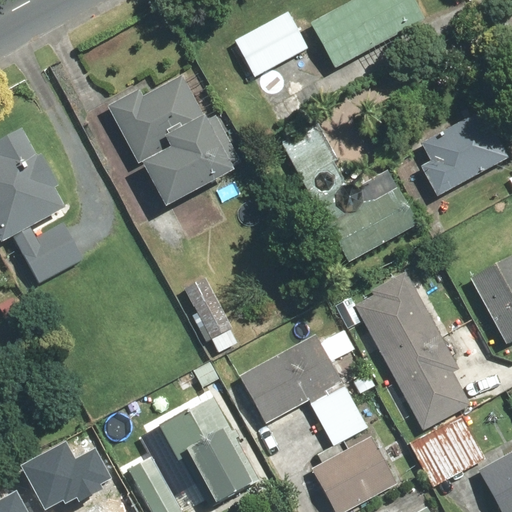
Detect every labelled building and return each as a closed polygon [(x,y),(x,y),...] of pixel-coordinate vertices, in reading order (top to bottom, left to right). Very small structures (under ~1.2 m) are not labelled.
[(411,0),(357,0),(309,26),(332,69),(422,20),(411,0)] [(288,13),(234,41),(254,78),(307,51),(288,13)] [(138,90),(107,108),(164,209),(240,167),(213,118),(206,122),(181,77),(143,98),(138,90)] [(429,162),(418,168),(435,199),(506,159),(480,112),(420,146),(429,162)] [(316,126),(279,146),(303,188),(339,168),(316,126)] [(37,285),(87,259),(53,195),(60,191),(41,154),(35,158),(20,130),(0,142),(0,243),(11,237),(37,285)] [(386,172),(316,211),(347,266),(416,227),(386,172)] [(511,258),(469,283),(503,343),(511,338),(511,258)] [(373,297),(354,307),(423,431),(470,405),(453,373),(460,369),(405,271),(369,291),(373,297)] [(203,278),(183,290),(195,312),(190,315),(206,343),(211,341),(219,354),(239,342),(203,278)] [(367,427),(332,362),(354,350),(344,332),(322,344),(317,334),(238,377),(264,424),(308,400),(333,446),(367,427)] [(213,399),(157,429),(173,457),(184,451),(213,507),(257,484),(213,399)] [(461,418),(410,449),(433,486),(484,456),(461,418)] [(365,429),(316,455),(322,465),(310,472),(331,511),(346,511),(395,486),(365,429)] [(100,483),(109,478),(92,447),(72,458),(63,441),(17,465),(40,507),(69,491),(75,504),(103,489),(100,483)] [(511,511),(511,452),(478,472),(500,511),(511,511)] [(150,457),(128,469),(151,511),(180,511),(150,457)] [(27,511),(17,492),(0,501),(0,511),(27,511)]
